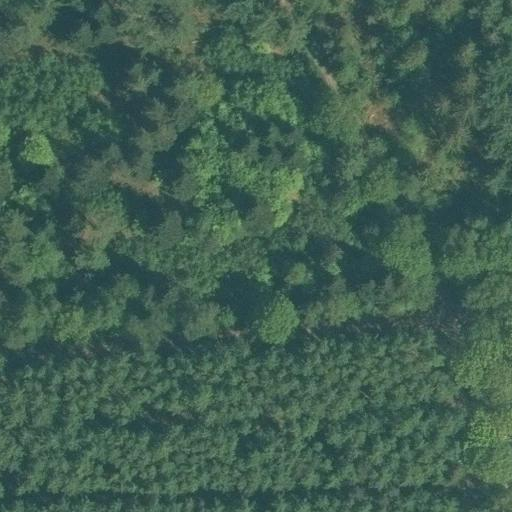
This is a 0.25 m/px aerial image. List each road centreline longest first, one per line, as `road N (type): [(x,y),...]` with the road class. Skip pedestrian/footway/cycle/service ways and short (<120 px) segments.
road 1 (track): [(511,310),(0,349)]
road 2 (track): [(483,511),(464,313)]
